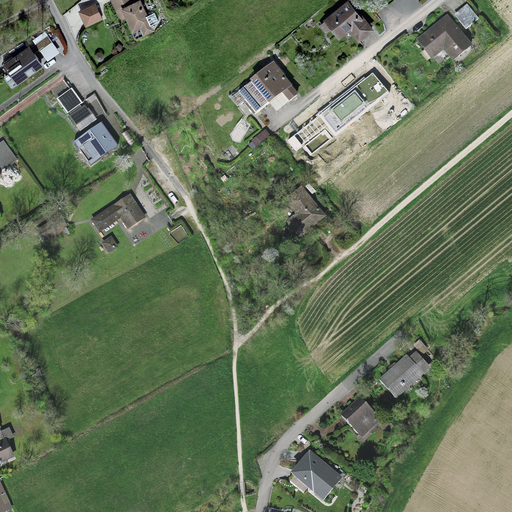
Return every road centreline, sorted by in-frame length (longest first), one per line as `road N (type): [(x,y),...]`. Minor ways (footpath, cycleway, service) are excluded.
road 1 (residential): [(50,0),(94,81),(185,196)]
road 2 (residential): [(259,511),(282,446),(401,333)]
road 3 (track): [(333,262),(511,114)]
road 4 (residential): [(433,0),(313,95)]
